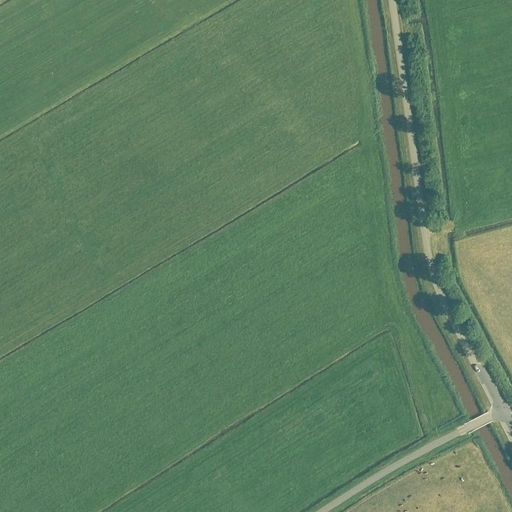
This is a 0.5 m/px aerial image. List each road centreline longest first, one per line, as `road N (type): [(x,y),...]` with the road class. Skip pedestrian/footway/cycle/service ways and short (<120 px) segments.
road 1 (unclassified): [(497,413),(433,277),(393,0)]
road 2 (unclassified): [(326,511),(497,413)]
